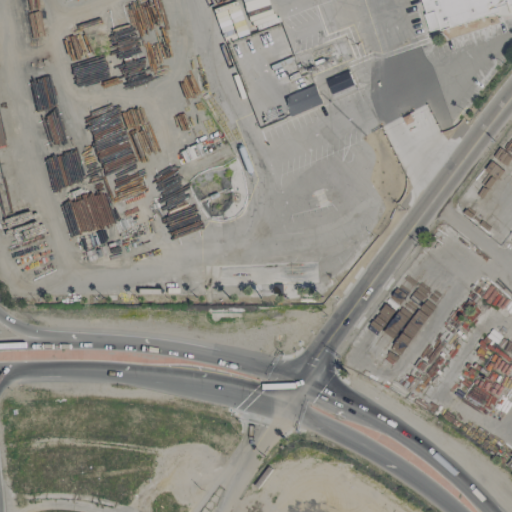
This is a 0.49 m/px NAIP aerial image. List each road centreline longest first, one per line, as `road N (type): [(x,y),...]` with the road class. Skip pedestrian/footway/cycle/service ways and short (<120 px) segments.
road 1 (secondary): [(511,95),(281,405)]
road 2 (secondary): [(293,382),(150,348),(0,344)]
road 3 (secondary): [(0,370),(142,372),(281,405)]
road 4 (secondary): [(281,405),(365,446),(456,511)]
road 5 (secondary): [(490,511),(426,451),(346,404)]
